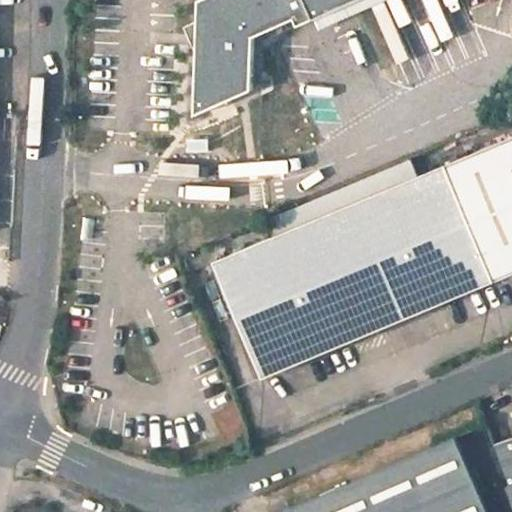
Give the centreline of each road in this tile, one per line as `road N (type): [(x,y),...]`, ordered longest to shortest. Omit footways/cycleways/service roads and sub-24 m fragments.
road 1 (residential): [(511,355),(236,479),(168,491),(79,454),(2,399)]
road 2 (unclassified): [(2,399),(34,319),(45,0)]
